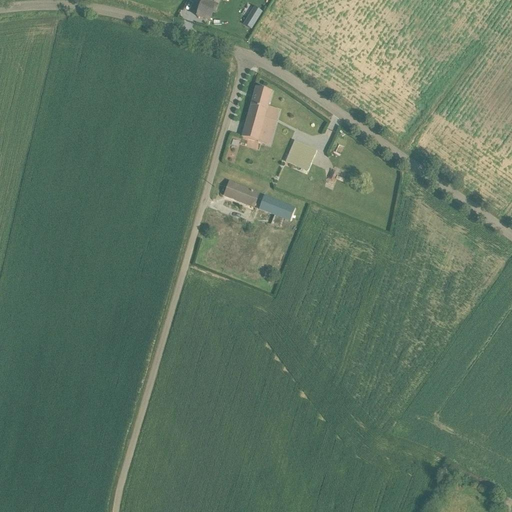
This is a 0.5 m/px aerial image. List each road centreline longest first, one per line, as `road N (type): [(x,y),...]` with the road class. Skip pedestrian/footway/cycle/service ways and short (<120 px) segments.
road 1 (unclassified): [(246,55),(115,511)]
road 2 (unclassified): [(246,55),(511,236)]
road 3 (unclassified): [(0,9),(53,4),(126,15),(246,55)]
